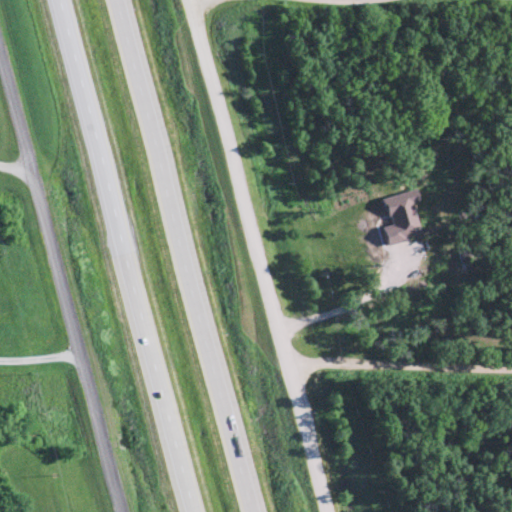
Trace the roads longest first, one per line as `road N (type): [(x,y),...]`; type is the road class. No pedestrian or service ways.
road 1 (trunk): [(259,511),(124,0)]
road 2 (residential): [(196,0),(328,511)]
road 3 (trunk): [(67,0),(196,511)]
road 4 (residential): [(0,29),(125,511)]
road 5 (residential): [(511,371),(289,371)]
